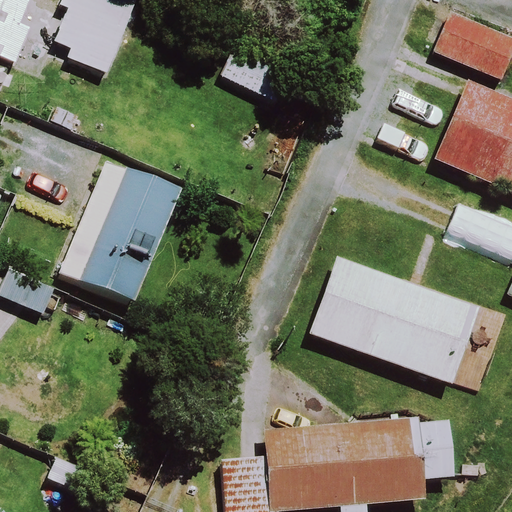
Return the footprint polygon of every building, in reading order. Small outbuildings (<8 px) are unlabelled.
[(0,0),(0,66),(13,72),(39,14),(7,0),(0,0)] [(137,2),(131,0),(72,0),(48,61),(105,83),(137,2)] [(511,57),(511,42),(451,18),(433,61),(499,89),(511,57)] [(272,84),(230,62),(218,83),(261,106),(272,84)] [(511,109),(467,90),(432,170),(511,203),(511,109)] [(0,195),(15,203),(32,168),(0,152),(0,195)] [(183,201),(106,168),(58,282),(135,315),(183,201)] [(478,318),(334,267),(307,343),(451,395),(478,318)] [(54,297),(6,277),(0,292),(0,304),(44,323),(54,297)] [(449,489),(446,430),(265,439),(266,466),(221,468),(223,511),(381,511),(416,510),(415,491),(449,489)]
